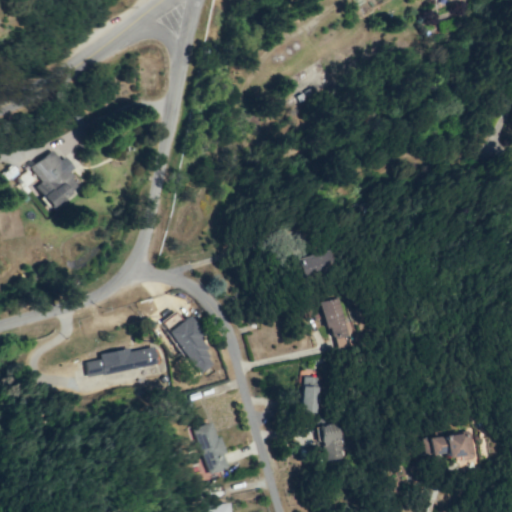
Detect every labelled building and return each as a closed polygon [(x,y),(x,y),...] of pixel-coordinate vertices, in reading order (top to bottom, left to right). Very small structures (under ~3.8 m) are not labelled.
[(32,186),(51,212),(66,201),(62,196),(76,186),(66,172),(71,168),(62,156),(57,159),(50,149),(27,166),(39,182),(32,186)] [(303,277),(337,270),(333,251),(300,257),(303,277)] [(328,337),(337,335),(340,348),(351,345),(341,297),(321,301),(328,337)] [(165,331),(197,374),(212,362),(195,339),(201,334),(186,315),(165,331)] [(81,361),(84,375),(152,364),(150,346),(125,350),(124,348),(95,352),(96,359),(81,361)] [(318,412),(319,377),(300,376),(298,412),(318,412)] [(207,474),(226,467),(208,420),(189,428),(207,474)] [(321,460),(342,459),(339,423),(319,424),(321,460)] [(422,455),(444,453),(444,458),(474,455),(472,432),(420,437),(422,455)] [(227,511),(226,502),(205,505),(205,511),(227,511)]
